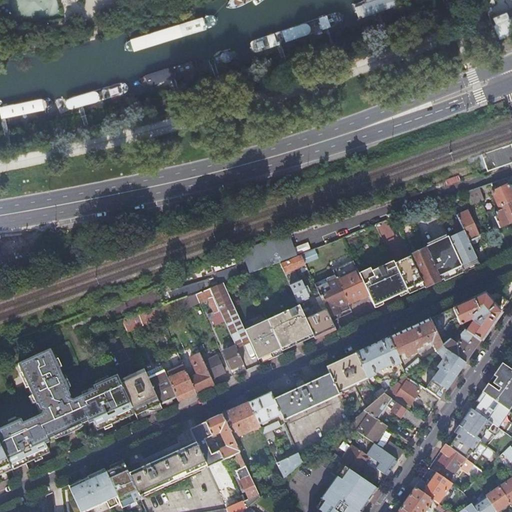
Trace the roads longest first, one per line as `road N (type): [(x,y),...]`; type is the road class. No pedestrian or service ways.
road 1 (residential): [(511,266),(0,499)]
road 2 (primary): [(372,122),(191,177),(0,214)]
road 3 (residential): [(380,511),(511,321)]
road 4 (primary): [(372,122),(509,82)]
road 5 (primary): [(501,64),(372,122)]
